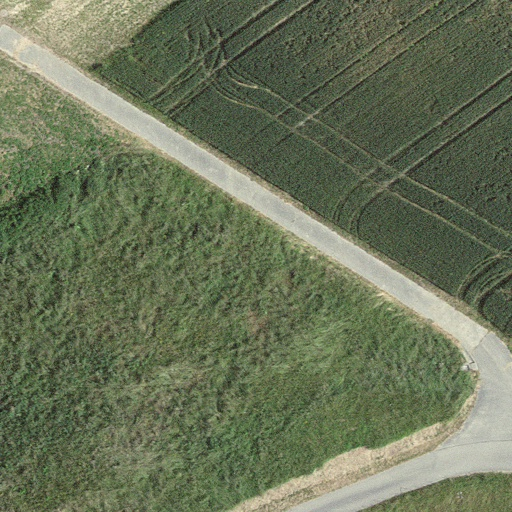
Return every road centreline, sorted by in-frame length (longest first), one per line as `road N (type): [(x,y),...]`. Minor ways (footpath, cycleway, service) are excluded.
road 1 (track): [(7,37),(448,317),(489,352),(505,385),(511,452)]
road 2 (track): [(318,511),(417,472),(511,452)]
